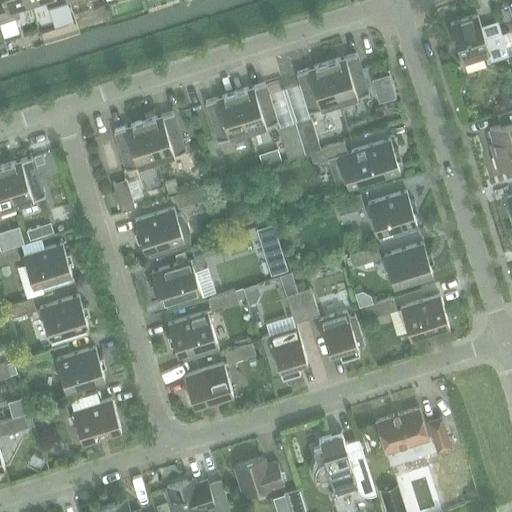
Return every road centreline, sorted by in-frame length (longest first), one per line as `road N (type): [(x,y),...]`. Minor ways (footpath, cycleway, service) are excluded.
road 1 (residential): [(505,339),(163,443)]
road 2 (residential): [(505,339),(395,1)]
road 3 (residential): [(163,443),(60,107)]
road 4 (residential): [(60,107),(395,1)]
road 5 (residential): [(163,443),(0,495)]
